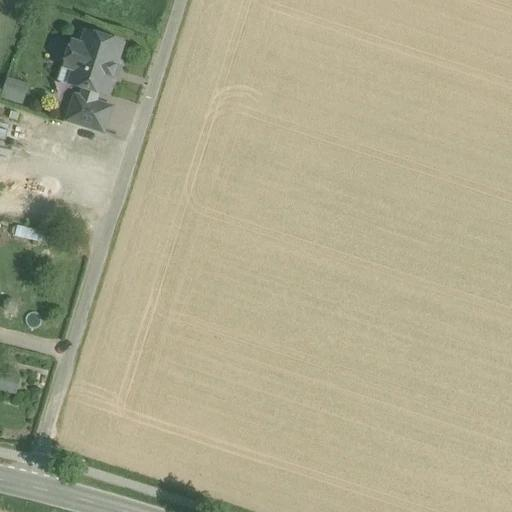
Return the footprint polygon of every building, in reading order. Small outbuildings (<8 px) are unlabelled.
[(122,45),(87,34),(83,47),(73,43),(66,68),(75,71),(71,83),(86,88),(82,99),(94,103),(98,92),(106,95),(122,45)] [(24,104),(29,83),(7,77),(2,98),(24,104)] [(82,99),(76,98),(69,120),(103,132),(110,109),(94,103),(82,99)] [(0,138),(5,140),(8,123),(0,121),(0,138)] [(0,369),(0,389),(17,394),(21,374),(0,369)]
